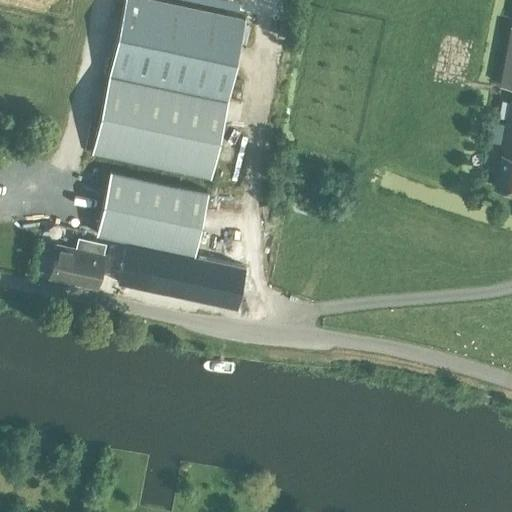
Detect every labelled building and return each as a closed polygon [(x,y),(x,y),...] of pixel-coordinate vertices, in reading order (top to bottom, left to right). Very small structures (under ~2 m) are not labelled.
[(125,0),(93,151),(212,176),(246,16),(171,0),(125,0)] [(511,89),(511,23),(500,86),(511,89)] [(511,101),(496,185),(511,188),(511,101)] [(97,231),(196,253),(209,189),(110,168),(97,231)] [(289,195),(287,208),(306,212),(309,199),(289,195)] [(87,249),(58,243),(51,275),(97,285),(104,253),(103,252),(105,241),(90,237),(87,249)] [(126,241),(118,281),(237,306),(246,265),(126,241)]
